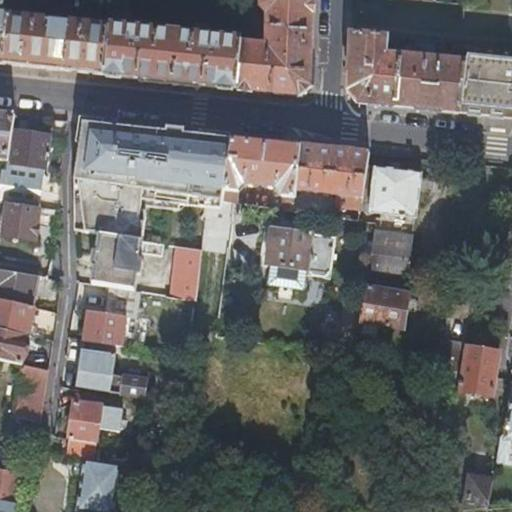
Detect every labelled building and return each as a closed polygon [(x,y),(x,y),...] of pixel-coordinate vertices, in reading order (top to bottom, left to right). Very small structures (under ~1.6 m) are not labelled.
[(0,7),(2,8),(2,0),(0,0),(0,63),(3,64),(45,68),(102,73),(108,25),(88,23),(88,26),(26,19),(26,16),(0,13),(0,7)] [(120,0),(110,0),(109,15),(119,16),(120,0)] [(311,0),(242,0),(242,4),(259,6),(267,15),(266,26),(273,27),(271,41),(273,46),(246,43),(248,25),(240,25),(239,39),(234,87),(297,94),(308,85),(311,0)] [(67,7),(50,5),(49,15),(66,17),(67,7)] [(102,73),(234,87),(239,39),(204,35),(204,25),(193,23),(191,34),(179,33),(178,38),(166,36),(166,31),(108,25),(102,73)] [(417,107),(460,111),(465,61),(448,59),(448,63),(433,61),(434,52),(421,50),(420,60),(415,60),(415,57),(401,55),(386,53),(387,42),(402,44),(403,36),(350,31),(348,88),(358,101),(417,107)] [(421,45),(434,46),(435,39),(414,37),(414,45),(421,45)] [(466,49),(467,46),(467,43),(445,40),(435,39),(434,46),(466,49)] [(503,115),(511,116),(511,50),(508,50),(508,41),(493,40),(492,49),(467,46),(466,49),(465,61),(460,111),(503,115)] [(0,159),(5,160),(11,114),(0,112),(0,159)] [(47,134),(13,131),(9,165),(5,165),(4,170),(0,169),(0,171),(0,201),(6,202),(8,202),(34,206),(40,167),(43,168),(47,134)] [(193,196),(201,134),(174,131),(172,143),(166,193),(175,194),(193,196)] [(295,189),(300,144),(230,137),(223,200),(235,202),(236,190),(239,190),(241,186),(258,188),(259,183),(264,184),(263,189),(280,191),(282,196),(284,197),(282,208),(292,210),(295,189)] [(166,193),(172,143),(160,141),(153,191),(161,192),(166,193)] [(367,165),(369,151),(300,144),(295,189),(319,192),(318,196),(323,197),(324,193),(337,195),(336,203),(360,207),(367,165)] [(375,166),(367,165),(360,207),(360,209),(369,210),(375,166)] [(420,171),(375,166),(369,210),(415,216),(420,171)] [(153,191),(125,187),(125,191),(90,186),(85,216),(96,218),(121,222),(121,217),(122,211),(140,214),(139,220),(157,222),(161,192),(153,191)] [(319,192),(295,189),(292,210),(316,213),(317,204),(318,196),(319,192)] [(208,198),(193,196),(175,194),(174,204),(206,209),(208,198)] [(246,198),(245,203),(268,207),(269,201),(246,198)] [(34,239),(39,207),(34,206),(8,202),(6,202),(2,234),(34,239)] [(330,206),(317,204),(316,213),(329,215),(330,206)] [(358,219),(360,209),(346,207),(345,217),(358,219)] [(122,211),(121,217),(139,220),(140,214),(122,211)] [(203,235),(201,248),(216,250),(221,219),(205,217),(203,235)] [(121,222),(96,218),(96,223),(120,226),(121,222)] [(305,268),(304,274),(311,275),(326,277),(328,278),(329,272),(335,237),(332,236),(270,226),(265,262),(269,262),(305,268)] [(375,279),(403,283),(411,235),(373,230),(365,277),(375,279)] [(175,245),(201,248),(203,235),(177,231),(175,245)] [(89,282),(112,285),(133,288),(135,273),(138,273),(141,259),(138,259),(139,252),(160,255),(162,243),(97,233),(89,282)] [(0,250),(28,252),(28,239),(0,238),(0,250)] [(168,294),(193,297),(194,297),(201,248),(175,245),(168,294)] [(303,288),(304,274),(305,268),(269,262),(266,282),(303,288)] [(0,299),(33,307),(40,275),(0,268),(0,299)] [(365,277),(358,318),(401,324),(406,293),(374,287),(375,279),(365,277)] [(124,315),(134,316),(138,289),(133,288),(112,285),(108,312),(124,315)] [(0,328),(27,335),(33,307),(0,299),(0,328)] [(82,339),(120,344),(124,315),(108,312),(86,309),(82,339)] [(0,358),(21,363),(27,335),(0,328),(0,358)] [(439,339),(436,366),(445,367),(463,370),(467,347),(467,344),(439,339)] [(463,370),(460,387),(460,389),(466,390),(465,394),(490,398),(490,394),(492,394),(495,375),(499,352),(467,347),(463,370)] [(75,385),(143,396),(146,378),(111,374),(114,353),(80,348),(75,385)] [(15,418),(40,423),(45,384),(47,370),(23,365),(15,418)] [(460,387),(463,370),(445,367),(443,384),(460,387)] [(73,400),(68,437),(97,441),(102,404),(73,400)] [(99,511),(112,511),(119,463),(84,457),(81,479),(72,477),(68,507),(99,511)] [(0,497),(14,501),(19,473),(0,469),(0,497)] [(464,509),(488,508),(493,478),(470,475),(464,509)]
